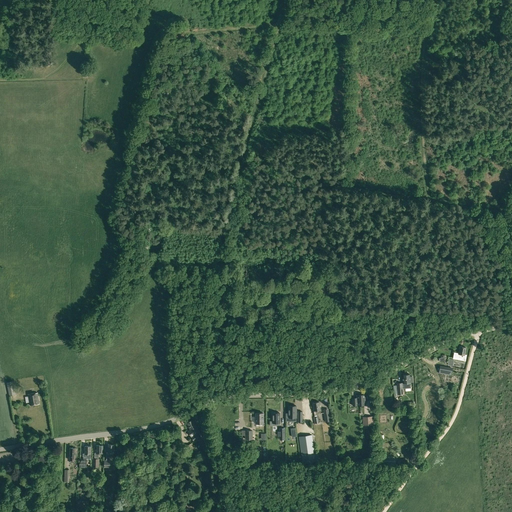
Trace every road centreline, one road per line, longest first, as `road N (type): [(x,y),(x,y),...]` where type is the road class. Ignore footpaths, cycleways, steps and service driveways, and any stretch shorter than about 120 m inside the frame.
road 1 (unclassified): [(0,449),(151,427),(225,397),(348,388),(464,336),(511,329)]
road 2 (track): [(238,151),(314,161),(341,182),(511,215)]
road 3 (track): [(225,218),(284,0)]
road 4 (track): [(385,511),(451,422),(478,332)]
road 5 (track): [(426,200),(418,62),(433,0)]
road 6 (track): [(280,21),(424,29)]
